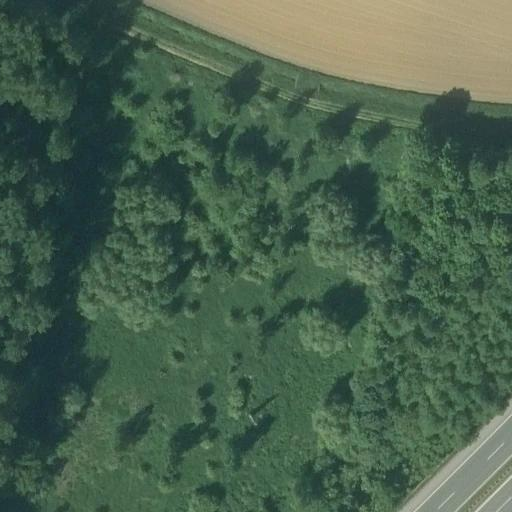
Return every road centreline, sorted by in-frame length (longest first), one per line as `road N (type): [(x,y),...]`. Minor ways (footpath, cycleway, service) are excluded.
road 1 (track): [(511,139),(342,113),(42,0)]
road 2 (motorway): [(511,426),(425,511)]
